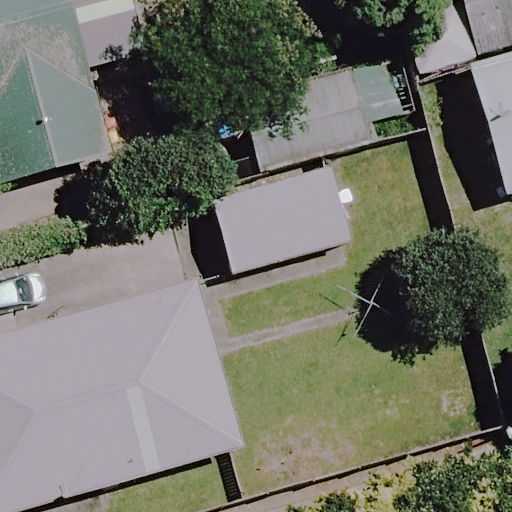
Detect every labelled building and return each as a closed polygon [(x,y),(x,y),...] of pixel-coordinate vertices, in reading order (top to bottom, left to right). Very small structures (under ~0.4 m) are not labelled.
[(0,0),(0,192),(101,164),(55,0),(0,0)] [(511,0),(433,0),(455,77),(511,61),(511,0)] [(511,61),(455,77),(491,207),(511,201),(511,61)] [(342,250),(319,174),(196,210),(218,287),(342,250)] [(0,511),(45,511),(226,461),(178,294),(0,344),(0,511)]
